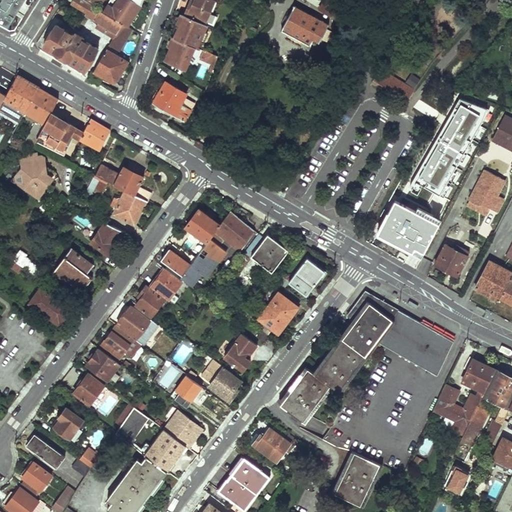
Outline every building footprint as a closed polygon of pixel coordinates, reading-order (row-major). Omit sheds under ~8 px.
[(20,0),(0,0),(0,14),(3,17),(6,11),(14,15),(22,1),(20,0)] [(88,0),(74,0),(88,8),(85,11),(99,20),(96,24),(113,34),(121,20),(102,8),(93,3),(88,0)] [(106,0),(102,8),(121,20),(127,24),(140,3),(135,0),(106,0)] [(213,0),(192,0),(192,3),(189,1),(183,13),(203,22),(211,26),(216,15),(210,13),(208,12),(213,0)] [(326,0),(299,0),(311,6),(312,3),(318,6),(316,9),(327,15),(333,4),(326,0)] [(283,19),(278,29),(307,44),(310,38),(316,41),(325,24),(290,5),(286,14),(283,13),(280,18),(283,19)] [(203,22),(183,13),(181,12),(176,22),(178,23),(173,36),(191,45),(193,45),(203,22)] [(113,34),(107,43),(116,49),(130,26),(127,24),(121,20),(113,34)] [(54,22),(42,43),(84,68),(96,47),(80,38),(81,34),(74,30),(72,32),(54,22)] [(170,45),(165,58),(183,65),(191,45),(173,36),(171,35),(167,44),(170,45)] [(105,48),(93,69),(101,74),(99,77),(108,82),(109,79),(111,80),(112,80),(114,80),(115,79),(116,78),(126,61),(105,48)] [(201,49),(197,56),(207,60),(204,69),(209,71),(214,56),(201,49)] [(380,66),(373,77),(406,99),(413,88),(380,66)] [(414,86),(420,79),(412,72),(406,80),(414,86)] [(25,111),(38,88),(27,81),(16,75),(5,94),(3,98),(25,111)] [(194,76),(190,83),(202,91),(205,83),(194,76)] [(183,92),(164,80),(150,103),(159,108),(161,104),(169,109),(181,118),(192,102),(181,95),(183,92)] [(486,87),(483,93),(496,97),(498,91),(486,87)] [(37,137),(50,112),(57,99),(46,92),(38,88),(25,111),(36,117),(25,140),(33,144),(37,137)] [(410,185),(413,187),(416,181),(443,197),(449,187),(446,185),(448,181),(451,183),(456,173),(453,172),(460,160),(462,161),(471,146),(468,145),(474,135),(476,136),(480,129),(478,128),(482,121),(483,122),(490,109),(459,98),(446,121),(410,185)] [(80,138),(83,131),(64,120),(50,112),(37,137),(65,151),(73,135),(80,138)] [(511,164),(511,117),(504,114),(495,131),(510,139),(507,146),(511,148),(511,164),(511,165),(511,164)] [(100,123),(89,117),(83,131),(80,138),(100,148),(110,129),(100,123)] [(510,139),(495,131),(492,138),(507,146),(510,139)] [(43,155),(35,156),(35,153),(28,154),(28,157),(20,158),(21,167),(12,178),(37,196),(51,177),(45,173),(43,155)] [(145,199),(148,201),(153,192),(140,186),(144,177),(135,172),(123,166),(119,172),(104,164),(105,162),(101,160),(95,174),(125,189),(145,199)] [(500,177),(483,168),(459,213),(467,217),(471,209),(481,214),(482,213),(484,214),(485,211),(486,212),(487,210),(488,211),(491,204),(487,202),(500,177)] [(106,183),(94,177),(86,193),(98,199),(106,183)] [(113,213),(135,224),(140,213),(138,212),(145,199),(125,189),(120,199),(115,197),(111,205),(116,207),(113,213)] [(395,200),(377,234),(411,251),(416,253),(420,255),(438,221),(395,200)] [(210,216),(199,207),(186,225),(207,241),(220,224),(210,216)] [(245,221),(231,210),(220,224),(207,241),(190,263),(190,264),(191,265),(203,274),(207,277),(227,250),(233,254),(238,248),(239,249),(255,228),(245,221)] [(79,213),(74,218),(87,228),(91,222),(79,213)] [(122,230),(104,221),(89,241),(108,255),(114,246),(112,244),(122,230)] [(264,236),(259,231),(243,252),(250,258),(252,256),(270,270),(286,248),(274,239),(267,234),(264,236)] [(443,243),(433,262),(444,269),(455,275),(465,256),(443,243)] [(93,263),(70,246),(52,270),(72,285),(78,278),(86,284),(92,276),(87,271),(93,263)] [(190,263),(169,247),(161,259),(182,274),(190,264),(190,263)] [(24,267),(34,275),(40,267),(25,256),(26,255),(18,250),(12,258),(24,267)] [(315,263),(306,256),(289,279),(308,293),(324,270),(315,263)] [(426,275),(432,261),(422,257),(416,270),(426,275)] [(24,267),(12,258),(8,265),(19,273),(24,267)] [(511,271),(490,260),(475,286),(498,299),(499,296),(511,303),(511,271)] [(194,285),(203,274),(191,265),(182,277),(194,285)] [(165,268),(152,285),(169,298),(182,281),(165,268)] [(274,278),(267,273),(262,280),(273,288),(278,281),(274,278)] [(288,281),(277,273),(274,278),(278,281),(284,286),(288,281)] [(227,288),(220,283),(209,298),(216,304),(227,288)] [(136,304),(151,315),(161,301),(164,304),(167,300),(146,284),(138,295),(140,297),(136,304)] [(29,301),(59,323),(70,308),(39,286),(29,301)] [(347,315),(354,320),(377,337),(375,340),(385,346),(436,375),(454,341),(365,290),(347,315)] [(298,305),(278,291),(268,304),(287,319),(293,311),(298,305)] [(281,327),(287,319),(268,304),(259,317),(278,332),(281,327)] [(130,305),(117,323),(141,342),(147,334),(141,330),(149,319),(130,305)] [(254,313),(243,305),(238,312),(249,320),(254,313)] [(377,337),(354,320),(316,372),(330,383),(339,390),(375,340),(377,337)] [(99,348),(116,362),(124,352),(131,357),(140,344),(134,338),(133,339),(115,325),(102,343),(103,344),(99,348)] [(257,345),(241,333),(224,355),(243,370),(251,361),(247,358),(249,355),(257,345)] [(183,342),(171,360),(182,367),(193,349),(183,342)] [(98,347),(86,363),(107,379),(119,364),(116,362),(99,348),(98,347)] [(484,365),(468,357),(463,368),(466,370),(461,380),(479,389),(478,392),(482,394),(494,370),(484,365)] [(224,366),(213,359),(201,375),(211,383),(209,386),(230,401),(234,395),(236,392),(233,390),(240,380),(222,367),(224,366)] [(303,420),(330,383),(316,372),(308,366),(281,403),(303,420)] [(196,375),(190,370),(186,375),(193,380),(196,375)] [(511,378),(508,377),(494,370),(482,394),(462,436),(459,440),(470,445),(486,413),(481,410),(486,399),(502,407),(495,422),(492,420),(484,437),(492,441),(509,408),(511,401),(511,378)] [(88,373),(73,393),(89,404),(104,385),(88,373)] [(201,386),(193,380),(186,375),(184,374),(170,395),(186,407),(201,386)] [(460,391),(446,384),(433,410),(454,421),(450,430),(462,436),(482,394),(478,392),(476,395),(471,392),(463,408),(454,403),(460,391)] [(62,417),(55,427),(69,438),(83,420),(66,407),(59,415),(62,417)] [(177,456),(185,445),(163,429),(147,450),(133,439),(148,418),(134,407),(115,433),(146,455),(167,471),(177,456)] [(203,427),(178,409),(163,429),(185,445),(188,448),(196,437),(203,427)] [(289,443),(268,427),(262,435),(260,434),(258,436),(253,443),(277,461),(289,443)] [(35,433),(26,444),(56,468),(64,457),(35,433)] [(428,454),(434,440),(425,437),(419,451),(428,454)] [(511,442),(503,438),(491,462),(511,472),(511,442)] [(454,451),(447,447),(444,454),(451,458),(454,451)] [(80,459),(90,468),(98,456),(88,448),(80,459)] [(381,465),(349,450),(338,475),(341,477),(334,492),(363,506),(381,465)] [(167,471),(146,455),(142,460),(138,456),(107,499),(111,502),(107,508),(112,511),(137,511),(157,485),(167,471)] [(269,476),(243,456),(237,464),(230,473),(256,493),(269,476)] [(71,467),(84,476),(90,468),(80,459),(78,458),(71,467)] [(52,474),(34,460),(22,476),(24,479),(20,483),(38,498),(45,489),(42,486),(52,474)] [(244,510),(256,493),(230,473),(224,481),(217,490),(244,510)] [(478,479),(472,492),(480,496),(486,483),(478,479)] [(51,508),(55,511),(61,511),(64,508),(75,490),(71,486),(63,495),(64,497),(62,500),(58,495),(51,508)] [(29,511),(38,501),(20,487),(5,506),(12,511),(29,511)] [(219,511),(208,503),(202,511),(201,511),(219,511)]
